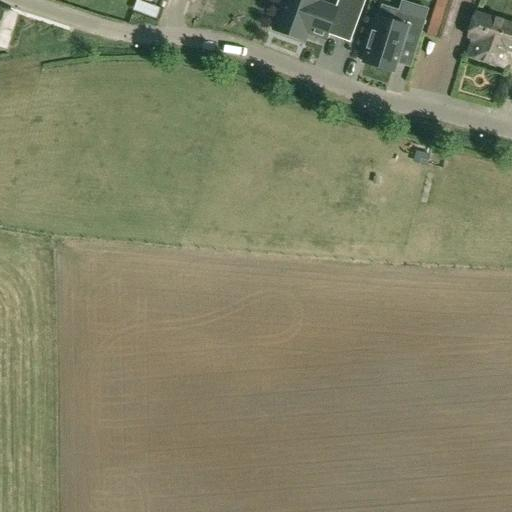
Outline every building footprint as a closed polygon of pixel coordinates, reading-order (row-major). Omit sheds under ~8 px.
[(319,0),(284,0),(274,31),(305,42),(308,32),(316,35),(315,37),(326,40),(328,35),(351,43),(365,0),(338,0),(335,9),(319,3),(319,0)] [(443,0),(444,16),(464,15),(463,0),(443,0)] [(17,13),(0,7),(0,46),(6,49),(17,13)] [(424,20),(399,12),(396,23),(378,17),(377,20),(373,19),(368,34),(372,36),(363,63),(393,72),(401,48),(414,52),(424,20)] [(511,51),(511,23),(476,12),(468,37),(473,39),(468,56),(506,68),(511,51)]
